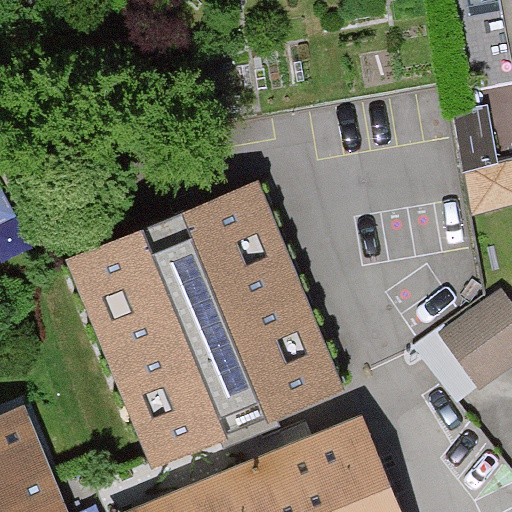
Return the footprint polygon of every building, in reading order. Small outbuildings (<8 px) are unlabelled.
[(511,0),(501,0),(511,68),(511,0)] [(473,199),(511,198),(511,151),(471,152),(473,199)] [(264,189),(67,268),(150,473),(346,395),(264,189)] [(433,342),(474,397),(511,369),(511,319),(495,297),(433,342)] [(0,511),(69,511),(26,409),(0,419),(0,511)] [(381,511),(345,423),(129,511),(381,511)]
